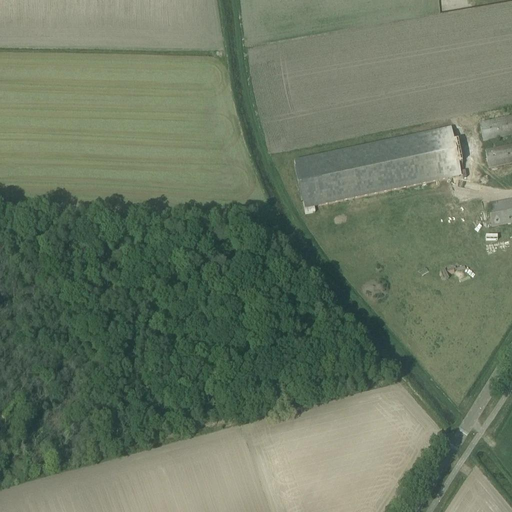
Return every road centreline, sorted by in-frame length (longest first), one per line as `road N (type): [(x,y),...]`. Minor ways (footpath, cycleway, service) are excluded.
road 1 (track): [(468,448),(311,284),(272,222),(236,128),(223,54)]
road 2 (unclassified): [(412,511),(511,353)]
